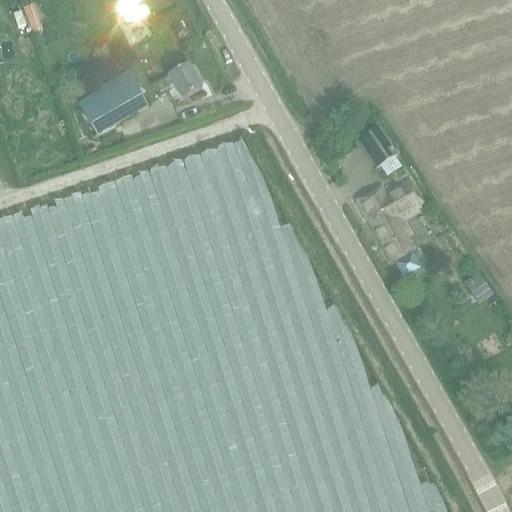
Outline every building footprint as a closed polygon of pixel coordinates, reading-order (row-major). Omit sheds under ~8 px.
[(142,46),(156,39),(150,27),(136,34),(142,46)] [(173,107),(185,101),(203,91),(189,66),(168,78),(169,78),(153,87),(160,100),(167,96),(173,107)] [(80,105),(99,137),(149,108),(130,74),(94,95),(95,96),(80,105)] [(379,130),(359,144),(377,171),(397,158),(379,130)] [(420,269),(412,254),(414,253),(404,236),(407,234),(400,221),(425,207),(411,182),(386,196),(382,189),(356,203),(367,223),(371,221),(376,231),(375,232),(393,264),(395,263),(403,279),(420,269)] [(477,276),(465,284),(479,305),(492,297),(477,276)]
